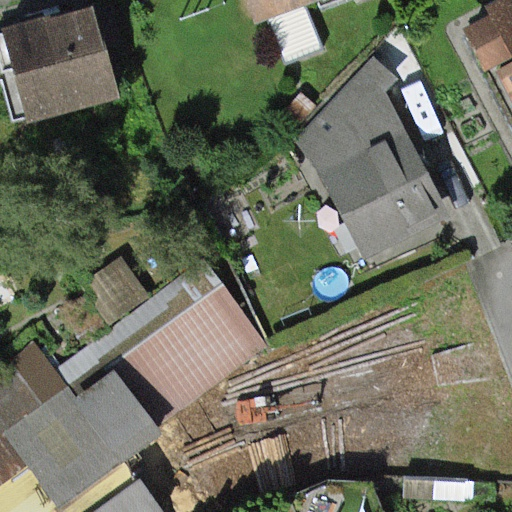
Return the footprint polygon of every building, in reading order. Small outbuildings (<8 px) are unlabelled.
[(110,6),(5,34),(28,119),(114,96),(101,47),(120,42),(110,6)] [(511,12),(462,39),(511,133),(511,12)] [(365,58),(293,134),(331,171),(367,244),(431,212),(376,108),(390,93),(385,89),(390,82),(365,58)] [(0,511),(153,511),(127,467),(159,445),(148,426),(258,348),(201,266),(63,372),(48,354),(42,357),(35,345),(0,380),(0,511)] [(327,485),(303,497),(309,511),(380,511),(370,486),(327,485)]
